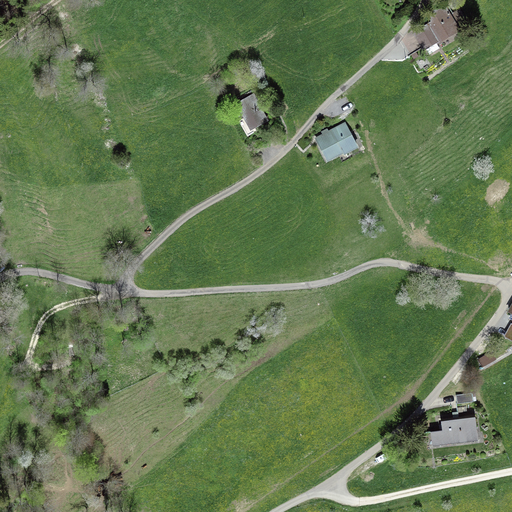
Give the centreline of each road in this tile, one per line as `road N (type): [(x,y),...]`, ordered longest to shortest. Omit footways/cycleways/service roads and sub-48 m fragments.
road 1 (residential): [(275,511),(326,487),(394,434),(495,327),(511,292)]
road 2 (track): [(79,355),(49,368),(30,365),(42,322),(62,306),(124,289),(25,271),(0,276)]
road 3 (track): [(511,473),(367,503),(326,487)]
